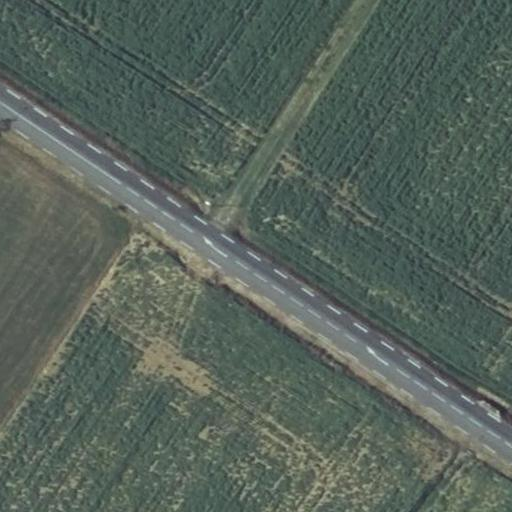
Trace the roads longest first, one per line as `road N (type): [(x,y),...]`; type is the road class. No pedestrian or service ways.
road 1 (secondary): [(0,97),(511,443)]
road 2 (track): [(212,240),(366,0)]
